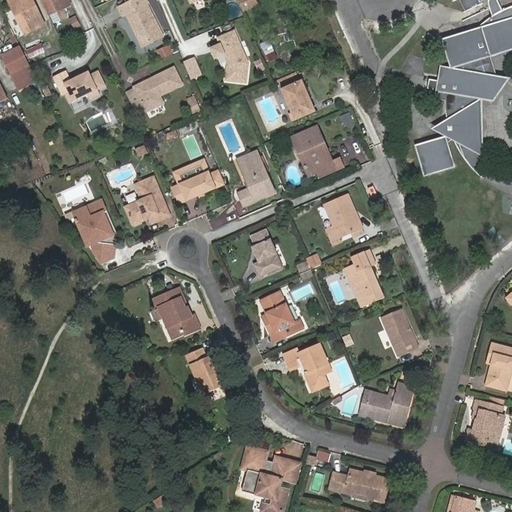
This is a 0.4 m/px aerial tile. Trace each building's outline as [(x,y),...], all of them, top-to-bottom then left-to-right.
[(17,12),(11,0),(8,0),(15,14),(17,12)] [(11,0),(17,12),(15,14),(26,34),(45,25),(33,0),(11,0)] [(42,0),(50,15),(57,12),(61,21),(68,18),(63,9),(72,5),(69,0),(42,0)] [(149,0),(129,0),(118,6),(123,17),(126,15),(142,48),(167,36),(149,0)] [(238,0),(244,12),(258,5),(255,0),(238,0)] [(445,133),(447,134),(478,122),(479,98),(481,98),(493,100),(497,88),(500,78),(496,77),(490,57),(511,46),(511,7),(508,9),(504,11),(498,0),(462,0),(468,10),(484,3),(485,1),(485,0),(486,0),(488,0),(489,10),(493,17),(489,18),(478,26),(471,32),(469,34),(467,35),(465,38),(464,39),(462,41),(460,43),(458,45),(456,47),(455,49),(453,51),(452,53),(450,55),(448,58),(451,68),(449,82),(438,80),(429,78),(427,89),(434,89),(432,98),(446,101),(448,119),(449,122),(447,123),(446,124),(444,126),(443,127),(443,129),(443,130),(444,132),(445,133)] [(74,30),(81,27),(77,16),(69,19),(74,30)] [(234,31),(218,38),(220,44),(212,48),(216,57),(225,53),(228,60),(226,79),(246,81),(248,63),(234,31)] [(469,34),(471,32),(455,37),(443,40),(448,58),(450,55),(452,53),(453,51),(455,49),(456,47),(458,45),(460,43),(462,41),(464,39),(465,38),(467,35),(469,34)] [(262,43),(268,62),(278,59),(271,40),(262,43)] [(29,58),(45,52),(42,44),(26,50),(29,58)] [(158,50),(160,60),(174,57),(172,47),(158,50)] [(25,55),(7,64),(12,74),(30,65),(25,55)] [(184,62),(190,81),(203,77),(197,58),(184,62)] [(175,66),(125,90),(137,117),(165,104),(161,96),(184,85),(175,66)] [(441,66),(438,80),(449,82),(451,68),(441,66)] [(66,71),(53,77),(62,95),(65,94),(70,104),(88,95),(90,99),(100,95),(98,90),(106,86),(99,71),(90,75),(89,71),(71,80),(66,71)] [(509,79),(500,78),(497,88),(493,100),(502,89),(509,79)] [(282,90),(292,113),(289,115),(292,122),(316,111),(303,81),(282,90)] [(0,104),(9,100),(1,84),(0,85),(0,104)] [(194,116),(202,113),(195,96),(187,99),(194,116)] [(449,122),(448,119),(446,120),(432,130),(446,137),(447,134),(445,133),(444,132),(443,130),(443,129),(443,127),(444,126),(446,124),(447,123),(449,122)] [(446,137),(445,139),(418,147),(424,167),(434,172),(447,168),(452,159),(448,146),(451,141),(455,140),(456,144),(459,149),(462,155),(467,161),(472,168),(477,172),(482,155),(476,153),(478,122),(447,134),(446,137)] [(318,127),(295,137),(305,158),(302,159),(308,174),(316,170),(331,164),(325,149),(327,148),(318,127)] [(305,158),(295,137),(292,138),(302,159),(305,158)] [(145,145),(135,150),(138,158),(149,154),(145,145)] [(334,163),(327,148),(325,149),(331,164),(334,163)] [(243,164),(260,157),(257,151),(237,160),(239,166),(243,164)] [(248,177),(245,179),(249,188),(238,193),(244,206),(276,193),(260,157),(243,164),(248,177)] [(205,159),(175,172),(180,184),(173,187),(180,204),(227,184),(219,167),(210,171),(205,159)] [(334,163),(331,164),(316,170),(318,173),(320,177),(337,170),(334,163)] [(239,166),(245,179),(248,177),(243,164),(239,166)] [(160,213),(163,219),(171,216),(154,176),(135,185),(142,200),(126,207),(133,225),(149,218),(160,213)] [(354,215),(357,214),(349,195),(325,206),(334,226),(326,229),(334,245),(342,241),(340,237),(351,233),(360,228),(354,215)] [(79,222),(89,245),(93,244),(94,251),(102,262),(115,257),(116,246),(114,245),(114,235),(104,212),(107,210),(103,200),(73,213),(75,219),(77,223),(79,222)] [(213,229),(239,219),(236,210),(210,220),(213,229)] [(73,213),(66,216),(68,222),(75,219),(73,213)] [(152,224),(163,219),(160,213),(149,218),(152,224)] [(362,227),(357,214),(354,215),(360,228),(362,227)] [(362,227),(360,228),(351,233),(353,237),(364,232),(362,227)] [(257,255),(254,257),(257,264),(252,266),(258,280),(276,272),(272,263),(279,259),(266,231),(249,238),(254,248),(257,255)] [(348,277),(362,307),(385,297),(371,267),(376,264),(370,250),(351,258),(358,272),(348,277)] [(320,253),(307,257),(311,268),(323,265),(320,253)] [(272,263),(276,272),(283,269),(279,259),(272,263)] [(310,268),(308,262),(297,266),(299,273),(310,268)] [(310,273),(301,276),(304,282),(312,279),(310,273)] [(159,307),(164,318),(173,339),(185,334),(186,335),(201,329),(196,315),(193,316),(189,306),(186,307),(182,298),(184,296),(181,288),(152,301),(156,309),(159,307)] [(263,316),(272,335),(283,330),(287,337),(305,328),(300,319),(295,321),(281,292),(261,301),(267,314),(263,316)] [(159,320),(164,318),(159,307),(156,309),(154,310),(159,320)] [(382,319),(398,355),(419,347),(403,310),(382,319)] [(283,330),(272,335),(275,342),(287,337),(283,330)] [(487,363),(491,364),(486,385),(507,390),(511,370),(511,348),(492,343),(487,363)] [(300,359),(302,365),(311,384),(326,377),(325,375),(333,371),(321,344),(301,353),(299,348),(284,355),(288,364),(300,359)] [(187,356),(204,395),(223,386),(210,356),(208,357),(204,348),(187,356)] [(291,370),(302,365),(300,359),(288,364),(291,370)] [(326,377),(311,384),(314,392),(329,385),(326,377)] [(371,392),(365,414),(383,418),(382,421),(404,427),(415,387),(399,384),(397,392),(391,390),(389,397),(371,392)] [(365,417),(365,414),(371,392),(366,391),(360,416),(365,417)] [(475,419),(472,430),(469,441),(488,445),(491,435),(500,438),(506,416),(501,415),(503,407),(476,400),(472,418),(475,419)] [(497,448),(500,438),(491,435),(488,445),(497,448)] [(272,507),(284,509),(285,503),(289,490),(281,488),(284,480),(295,483),(300,464),(277,457),(274,468),(265,465),(268,452),(248,447),(243,469),(248,470),(243,492),(274,500),(272,507)] [(315,467),(318,457),(308,455),(306,465),(315,467)] [(334,472),(330,489),(353,495),(355,493),(368,496),(369,499),(384,503),(390,479),(376,475),(376,473),(365,470),(365,472),(351,469),(349,476),(334,472)] [(158,508),(169,503),(165,494),(154,500),(158,508)] [(450,511),(454,496),(451,495),(446,511),(450,511)] [(473,511),(474,510),(476,502),(454,496),(450,511),(473,511)]
